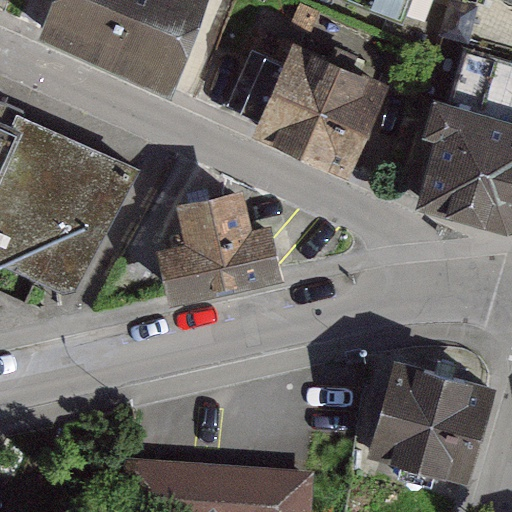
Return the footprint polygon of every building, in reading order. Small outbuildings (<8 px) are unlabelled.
[(50,0),(35,40),(171,93),(206,0),(50,0)] [(444,0),(379,0),(437,21),(444,0)] [(511,55),(511,2),(507,0),(492,0),(487,9),(458,0),(455,0),(441,39),(511,55)] [(511,59),(435,40),(397,189),(511,218),(511,59)] [(270,107),(292,60),(263,46),(240,93),(270,107)] [(420,94),(313,46),(276,127),(383,175),(420,94)] [(165,176),(0,104),(0,261),(91,301),(104,299),(165,176)] [(149,241),(162,295),(294,264),(280,204),(242,213),(235,181),(182,193),(187,215),(178,217),(182,233),(149,241)] [(464,485),(488,391),(389,365),(365,460),(464,485)] [(322,511),(324,476),(98,470),(97,511),(322,511)]
